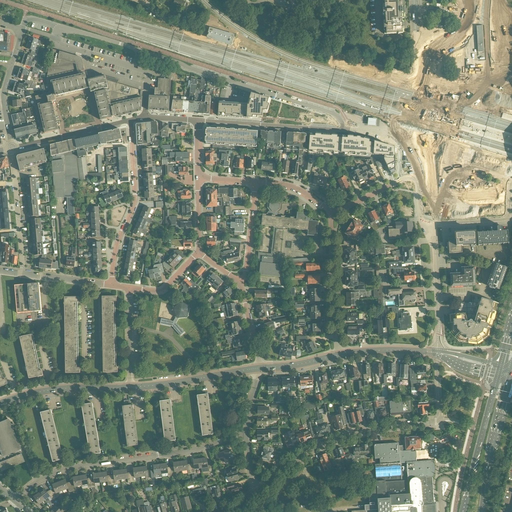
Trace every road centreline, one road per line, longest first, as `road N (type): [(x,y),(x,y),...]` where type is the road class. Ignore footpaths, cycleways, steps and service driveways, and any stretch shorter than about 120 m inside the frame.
road 1 (residential): [(60,29),(331,112),(343,129)]
road 2 (residential): [(15,499),(71,466),(199,448),(246,432)]
road 3 (residential): [(257,489),(325,443),(440,419),(437,376)]
road 4 (residential): [(435,353),(433,223),(507,216)]
road 5 (residential): [(130,119),(134,201),(111,285)]
road 6 (residential): [(343,129),(198,120)]
road 7 (residential): [(338,354),(330,214)]
road 8 (secondary): [(496,377),(462,511)]
road 9 (secondary): [(482,511),(508,380)]
road 10 (secondary): [(129,387),(258,368)]
road 11 (residential): [(22,274),(11,147)]
road 12 (residential): [(11,147),(130,119)]
